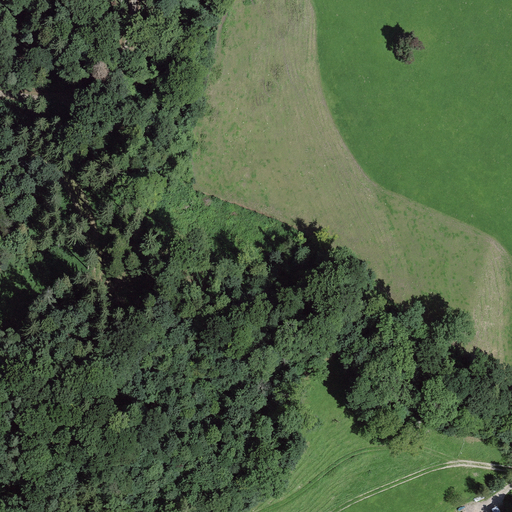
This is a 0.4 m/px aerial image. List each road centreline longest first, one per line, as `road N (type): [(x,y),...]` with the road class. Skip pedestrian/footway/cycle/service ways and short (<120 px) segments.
road 1 (track): [(0,97),(93,80),(132,23),(132,0)]
road 2 (track): [(335,511),(453,462),(511,469)]
road 3 (track): [(0,138),(133,231)]
